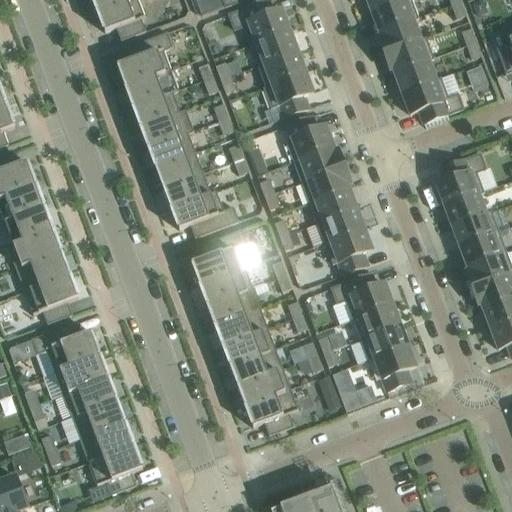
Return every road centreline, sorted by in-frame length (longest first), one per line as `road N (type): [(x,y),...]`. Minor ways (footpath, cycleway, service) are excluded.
road 1 (residential): [(28,0),(216,496)]
road 2 (residential): [(475,394),(216,496)]
road 3 (residential): [(381,158),(475,394)]
road 4 (residential): [(321,0),(381,158)]
road 5 (residential): [(511,111),(381,158)]
